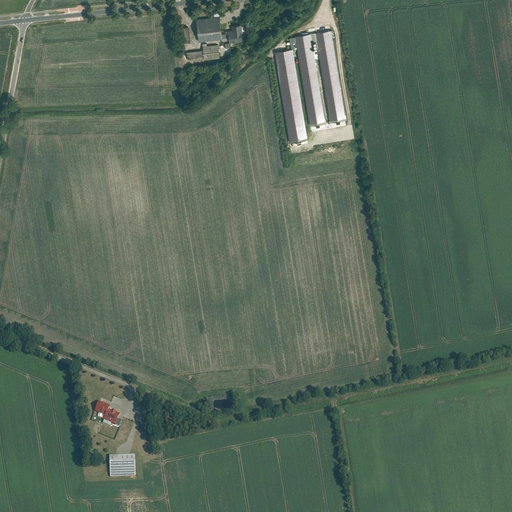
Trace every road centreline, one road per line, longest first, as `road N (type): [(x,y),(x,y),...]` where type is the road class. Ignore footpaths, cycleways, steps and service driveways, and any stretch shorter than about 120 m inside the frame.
road 1 (track): [(511,359),(215,422),(0,334)]
road 2 (tertiary): [(24,20),(212,0)]
road 3 (tertiary): [(0,152),(24,20)]
